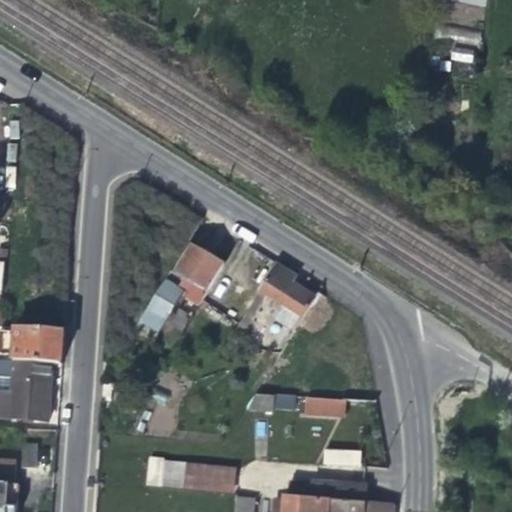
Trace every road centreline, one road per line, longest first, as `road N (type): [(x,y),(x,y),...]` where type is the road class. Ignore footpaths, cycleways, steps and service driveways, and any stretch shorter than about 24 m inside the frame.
road 1 (residential): [(73,511),(100,127)]
road 2 (residential): [(396,330),(346,277),(100,127)]
road 3 (residential): [(396,330),(417,418),(418,511)]
road 4 (residential): [(511,385),(396,330)]
road 5 (residential): [(100,127),(0,60)]
